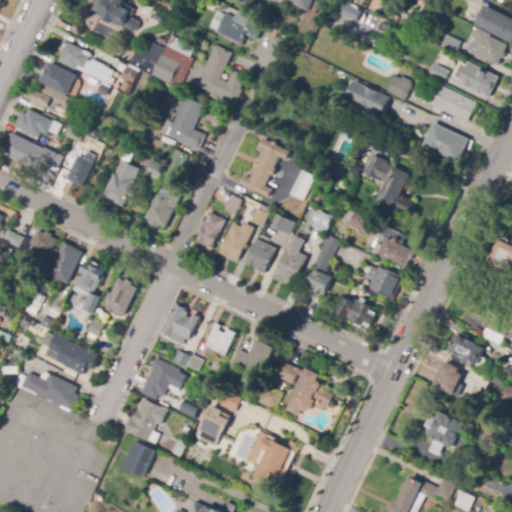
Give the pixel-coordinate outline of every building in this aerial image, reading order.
[(125,28),(105,18),(106,15),(97,10),(101,1),(99,0),(126,0),(123,6),(133,11),(132,12),(138,15),(132,27),(126,24),(125,28)] [(313,0),(308,12),(282,0),(313,0)] [(341,14),(357,21),(362,11),(346,3),(341,14)] [(511,41),(478,24),(487,6),(511,18),(511,41)] [(244,44),(218,33),(219,31),(212,28),(219,11),(227,15),(227,14),(235,17),(237,14),(265,26),(259,40),(247,35),(245,38),(246,39),(244,44)] [(399,17),(396,23),(390,21),(393,14),(399,17)] [(496,66),(489,63),(489,61),(482,58),(482,59),(470,53),(476,39),(473,37),(477,28),(492,35),(491,37),(508,45),(499,66),(496,65),(496,66)] [(458,54),(441,46),(447,33),(464,41),(458,54)] [(115,85),(111,83),(109,84),(79,69),(78,70),(59,61),(69,42),(92,54),(90,59),(94,61),(94,60),(107,66),(106,67),(116,71),(116,72),(121,75),(119,81),(117,80),(115,85)] [(181,88),(141,69),(153,43),(167,49),(168,47),(195,60),(181,88)] [(237,105),(230,103),(231,101),(219,96),(217,99),(211,96),(212,93),(200,87),(210,65),(208,64),(216,46),(234,53),(222,79),(229,82),(234,71),(247,77),(242,89),(243,90),(237,105)] [(110,57),(92,52),(90,59),(108,64),(110,57)] [(490,99),(459,83),(469,62),(500,77),(490,99)] [(69,95),(42,82),(51,63),(78,76),(69,95)] [(134,85),(123,79),(130,65),(141,70),(134,85)] [(405,101),(388,92),(396,76),(402,79),(403,77),(412,82),(411,84),(413,85),(405,101)] [(156,105),(142,99),(149,83),(162,88),(156,105)] [(383,117),(349,101),(358,83),(392,99),(383,117)] [(468,122),(431,105),(440,85),(477,103),(468,122)] [(66,112),(58,108),(57,110),(49,106),(47,110),(34,104),(35,101),(34,100),(39,90),(43,92),(46,86),(72,99),(68,106),(71,107),(69,112),(66,112)] [(199,151),(178,141),(178,140),(168,135),(163,132),(172,112),(177,114),(185,97),(206,106),(195,130),(207,135),(199,151)] [(82,143),(60,133),(59,136),(53,133),(51,139),(42,135),(41,138),(16,127),(23,112),(28,114),(30,110),(85,135),(82,143)] [(82,131),(70,126),(73,119),(85,124),(82,131)] [(460,162),(440,153),(439,154),(423,147),(434,123),(470,140),(460,162)] [(58,171),(39,161),(35,170),(4,154),(14,134),(49,152),(50,149),(65,157),(58,171)] [(264,139),(273,143),(273,141),(278,143),(277,145),(292,152),(288,160),(281,157),(275,169),(277,170),(274,177),(272,176),(267,187),(274,190),(270,198),(243,186),(247,177),(252,179),(257,168),(255,167),(257,161),(260,162),(265,150),(261,148),(264,139)] [(179,179),(171,175),(170,177),(166,175),(177,150),(189,155),(179,179)] [(66,179),(77,155),(84,158),(86,152),(96,156),(82,186),(66,179)] [(410,216),(379,202),(387,182),(379,179),(379,180),(365,174),(374,155),(388,161),(387,164),(411,175),(402,196),(416,202),(410,216)] [(121,159),(102,197),(124,208),(137,181),(134,180),(140,169),(121,159)] [(161,181),(148,175),(154,162),(167,167),(161,181)] [(362,169),(358,178),(348,174),(352,165),(362,169)] [(303,170),(316,176),(304,200),(291,194),(303,170)] [(145,218),(154,198),(155,199),(159,192),(159,193),(161,189),(180,198),(166,227),(160,224),(158,228),(149,223),(151,221),(145,218)] [(236,214),(226,210),(232,196),(243,200),(236,214)] [(263,227),(252,221),(258,209),(269,215),(263,227)] [(327,233),(312,226),(320,210),(335,218),(327,233)] [(368,235),(363,232),(364,230),(351,224),(352,223),(347,221),(352,210),(374,221),(368,235)] [(212,250),(211,250),(210,249),(209,248),(209,247),(197,241),(205,225),(209,218),(208,217),(211,213),(227,221),(215,246),(215,247),(215,248),(214,249),(213,250),(212,250)] [(278,215),(297,223),(291,236),(272,227),(278,215)] [(239,261),(231,257),(230,258),(219,253),(234,223),(242,228),(245,223),(255,228),(239,261)] [(28,254),(19,249),(20,249),(4,241),(9,230),(25,238),(25,237),(32,240),(27,249),(30,250),(28,254)] [(46,257),(30,249),(40,231),(45,234),(47,231),(53,235),(52,237),(59,240),(50,256),(47,254),(46,257)] [(494,231),(511,240),(511,271),(482,256),(494,231)] [(294,286),(287,283),(286,285),(273,278),(294,235),(306,241),(300,253),(308,257),(294,286)] [(328,271),(316,266),(329,236),(341,241),(328,271)] [(406,269),(378,256),(386,238),(392,241),(393,238),(398,240),(397,243),(416,252),(412,261),(410,260),(406,269)] [(266,274),(247,265),(258,240),(278,248),(266,274)] [(70,283),(50,274),(65,243),(85,252),(70,283)] [(10,257),(0,252),(3,245),(13,250),(10,257)] [(94,314),(84,309),(85,305),(84,304),(87,297),(88,298),(90,293),(77,288),(83,273),(81,273),(85,263),(105,271),(95,295),(101,297),(94,314)] [(394,300),(371,288),(377,278),(371,275),(375,267),(380,270),(383,265),(406,278),(394,300)] [(315,271),(333,280),(325,296),(307,287),(315,271)] [(109,292),(111,293),(119,278),(125,281),(126,279),(133,282),(131,284),(138,287),(125,315),(106,305),(107,302),(105,301),(109,292)] [(36,316),(27,311),(36,292),(47,297),(40,311),(38,311),(36,316)] [(364,326),(355,322),(356,321),(349,318),(348,319),(338,314),(346,298),(355,303),(356,300),(372,308),(370,313),(376,317),(372,326),(365,322),(364,326)] [(182,343),(164,335),(178,305),(186,309),(186,311),(189,312),(187,316),(192,318),(193,315),(204,319),(201,325),(199,324),(195,332),(196,333),(194,339),(191,338),(190,340),(185,337),(182,343)] [(501,344),(483,338),(486,329),(479,326),(478,330),(464,325),(471,306),(486,311),(487,309),(505,316),(504,318),(511,320),(511,338),(504,336),(501,344)] [(51,330),(41,326),(46,315),(56,320),(51,330)] [(100,337),(88,333),(94,320),(105,325),(100,337)] [(227,356),(207,346),(218,325),(222,327),(220,331),(227,334),(229,330),(237,334),(227,356)] [(46,329),(98,354),(90,371),(86,369),(83,374),(64,365),(64,364),(44,355),(47,347),(39,343),(46,329)] [(9,343),(0,339),(0,330),(12,336),(9,343)] [(451,355),(459,337),(469,341),(470,339),(479,344),(478,346),(486,349),(482,357),(484,358),(481,365),(479,364),(477,367),(451,355)] [(250,357),(258,340),(276,349),(257,389),(243,382),(252,363),(248,361),(244,370),(238,368),(234,376),(228,372),(239,349),(250,354),(248,356),(250,357)] [(176,349),(191,356),(186,367),(171,360),(176,349)] [(194,356),(204,361),(199,371),(189,366),(194,356)] [(156,357),(151,366),(153,367),(140,392),(156,401),(159,395),(163,397),(170,384),(180,389),(187,376),(179,372),(180,369),(156,357)] [(298,414),(289,410),(304,378),(299,375),(294,384),(274,375),(281,360),(307,373),(309,368),(322,375),(319,381),(321,382),(322,383),(323,384),(321,387),(336,394),(328,412),(315,406),(312,411),(309,409),(307,413),(302,410),(301,413),(299,412),(298,414)] [(460,398),(435,386),(447,361),(461,368),(459,372),(465,375),(461,384),(466,386),(460,398)] [(4,375),(4,367),(23,366),(23,374),(4,375)] [(71,412),(18,386),(15,385),(18,377),(20,378),(21,376),(22,375),(27,377),(28,374),(32,374),(46,381),(50,374),(79,388),(76,394),(81,396),(74,411),(72,410),(71,412)] [(511,400),(511,403),(486,391),(492,378),(511,387),(511,400)] [(276,410),(260,402),(268,386),(284,393),(276,410)] [(244,398),(238,412),(222,405),(228,392),(244,398)] [(143,398),(139,407),(138,407),(133,416),(131,415),(124,431),(148,442),(157,423),(160,425),(167,409),(143,398)] [(181,410),(187,398),(202,406),(196,418),(181,410)] [(213,404),(225,410),(222,415),(231,419),(232,419),(226,433),(224,432),(217,447),(197,437),(205,420),(204,419),(209,408),(211,409),(213,404)] [(440,456),(431,452),(437,440),(430,436),(433,429),(429,427),(434,416),(439,419),(442,413),(465,424),(466,421),(475,426),(473,430),(475,431),(467,449),(462,450),(456,446),(455,449),(446,445),(440,456)] [(276,442),(289,448),(292,441),(302,446),(298,454),(285,480),(279,477),(274,488),(256,478),(261,468),(255,465),(246,460),(261,430),(270,435),(278,439),(276,442)] [(145,477),(124,468),(136,442),(157,451),(145,477)] [(179,456),(171,452),(175,443),(184,447),(179,456)] [(420,511),(391,511),(390,511),(390,509),(390,508),(390,506),(391,505),(392,504),(392,503),(393,502),(394,502),(395,501),(396,501),(397,501),(400,502),(411,477),(425,484),(426,482),(440,488),(444,480),(457,486),(450,501),(436,494),(434,499),(428,496),(420,511)] [(461,489),(475,496),(468,510),(454,504),(461,489)] [(93,509),(88,507),(93,498),(98,500),(93,509)] [(191,511),(196,502),(220,511),(225,511),(230,503),(237,506),(234,511),(191,511)]
